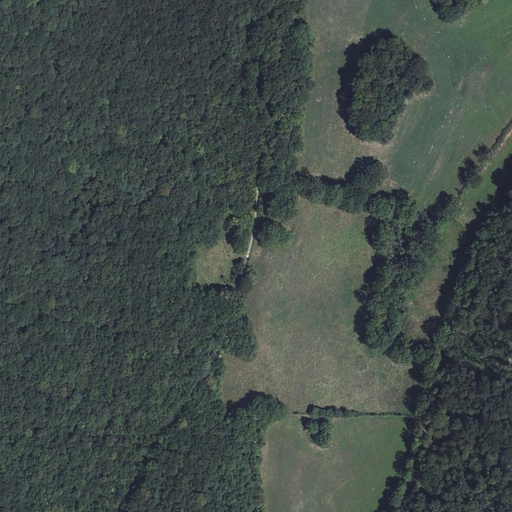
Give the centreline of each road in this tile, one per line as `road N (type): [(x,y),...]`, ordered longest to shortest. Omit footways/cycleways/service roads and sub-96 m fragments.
road 1 (track): [(118,511),(159,434),(229,333),(261,164),(279,137),(278,0)]
road 2 (unclassified): [(397,511),(469,263),(511,174)]
